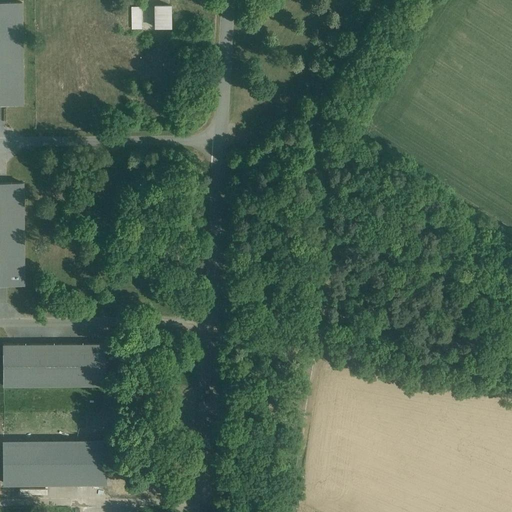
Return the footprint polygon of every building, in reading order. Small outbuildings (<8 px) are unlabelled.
[(21,0),(0,0),(0,99),(22,99),(21,0)] [(144,24),(143,2),(134,2),(134,25),(144,24)] [(170,25),(170,5),(156,5),(156,25),(170,25)] [(24,181),(0,181),(0,281),(25,281),(24,181)] [(105,387),(105,344),(4,344),(5,387),(105,387)] [(108,483),(108,441),(7,441),(7,484),(108,483)]
